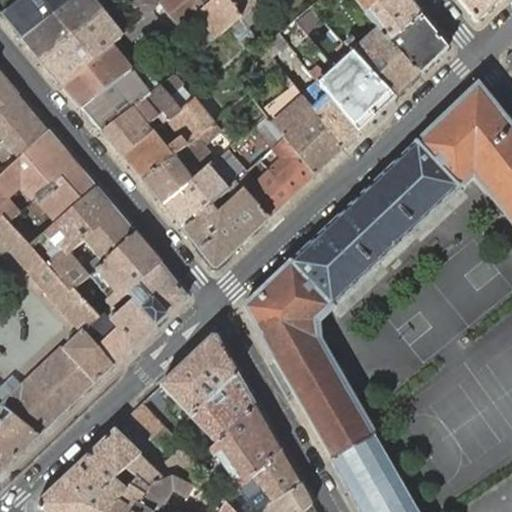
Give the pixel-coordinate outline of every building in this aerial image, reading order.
[(21,0),(2,16),(21,39),(71,0),(21,0)] [(102,16),(88,0),(71,0),(21,39),(29,48),(42,64),(76,38),(91,25),(102,16)] [(164,2),(166,0),(136,0),(131,5),(143,20),(153,12),(164,2)] [(215,0),(202,0),(200,2),(198,0),(166,0),(164,2),(184,27),(197,16),(215,0)] [(241,18),(226,0),(215,0),(197,16),(217,39),(232,25),(241,18)] [(226,0),(241,18),(241,19),(258,6),(253,0),(226,0)] [(380,0),(355,0),(365,12),(380,0)] [(421,16),(408,0),(380,0),(365,12),(372,20),(389,40),(421,16)] [(478,22),(500,0),(458,0),(476,22),(478,22)] [(102,16),(76,38),(42,64),(62,87),(95,61),(110,48),(111,48),(119,40),(102,16)] [(447,49),(421,16),(389,40),(420,76),(447,51),(447,49)] [(259,42),(241,19),(241,18),(232,25),(251,50),(259,42)] [(389,40),(372,20),(345,45),(345,46),(395,100),(420,76),(389,40)] [(279,35),(263,47),(272,59),(288,46),(279,35)] [(263,47),(259,42),(251,50),(249,51),(269,77),(275,72),(280,68),(272,59),(263,47)] [(360,134),(395,100),(345,46),(338,53),(347,63),(330,79),(320,69),(312,76),(318,82),(360,134)] [(62,87),(82,111),(131,73),(111,48),(110,48),(95,61),(62,87)] [(82,111),(102,135),(134,110),(160,88),(141,65),(131,73),(82,111)] [(0,113),(19,97),(0,74),(0,113)] [(102,135),(122,158),(154,134),(148,127),(162,115),(168,123),(181,112),(168,96),(175,91),(173,87),(177,84),(172,77),(160,88),(134,110),(102,135)] [(343,149),(360,134),(318,82),(301,96),(343,149)] [(511,511),(511,128),(478,86),(419,142),(292,262),(244,308),(332,462),(360,511),(416,511),(374,438),(318,341),(317,323),(334,306),(461,186),(473,175),(511,222),(511,511)] [(315,176),(343,149),(301,96),(294,86),(289,90),(262,111),(267,117),(280,133),(284,138),(315,176)] [(0,142),(4,139),(16,154),(8,160),(14,166),(49,133),(19,97),(0,113),(0,142)] [(154,134),(122,158),(142,183),(196,139),(214,125),(214,124),(194,100),(181,112),(168,123),(154,134)] [(142,183),(162,206),(192,182),(181,169),(204,149),(203,148),(221,133),(214,125),(196,139),(142,183)] [(0,221),(3,219),(8,224),(16,217),(1,198),(21,182),(36,199),(40,204),(54,191),(51,187),(76,165),(49,133),(14,166),(0,179),(0,221)] [(274,149),(284,138),(280,133),(232,178),(217,160),(215,162),(199,177),(192,182),(162,206),(182,229),(214,205),(212,205),(228,190),(236,182),(246,174),(259,161),(274,149)] [(292,198),(315,176),(284,138),(274,149),(283,158),(269,172),(292,198)] [(181,169),(192,182),(199,177),(215,162),(204,149),(181,169)] [(96,189),(76,165),(51,187),(54,191),(40,204),(56,224),(96,189)] [(269,219),(292,198),(269,172),(255,184),(246,174),(236,182),(269,219)] [(217,269),(269,219),(236,182),(228,190),(235,197),(219,212),(214,205),(182,229),(213,268),(217,269)] [(56,224),(46,234),(64,256),(68,252),(83,239),(116,213),(96,189),(56,224)] [(235,197),(228,190),(212,205),(214,205),(219,212),(235,197)] [(64,256),(49,269),(70,293),(74,290),(86,280),(89,277),(95,272),(104,264),(136,236),(116,213),(83,239),(99,259),(85,272),(68,252),(64,256)] [(0,474),(38,438),(112,368),(83,333),(99,319),(74,290),(70,293),(49,269),(31,248),(8,224),(3,219),(0,221),(0,240),(80,333),(24,387),(3,409),(0,406),(0,474)] [(86,280),(74,290),(99,319),(105,314),(111,309),(124,298),(161,266),(136,236),(104,264),(95,272),(115,294),(106,303),(86,280)] [(83,333),(112,368),(135,347),(186,298),(161,266),(124,298),(129,305),(111,321),(105,314),(99,319),(83,333)] [(186,363),(216,395),(237,375),(216,338),(212,338),(186,363)] [(191,419),(216,395),(186,363),(160,387),(191,419)] [(237,375),(216,395),(191,419),(181,428),(185,433),(195,424),(216,446),(256,407),(237,375)] [(0,406),(3,409),(24,387),(13,377),(1,389),(0,387),(0,406)] [(141,428),(153,416),(142,405),(130,416),(141,428)] [(281,452),(256,407),(216,446),(209,451),(214,457),(217,455),(236,482),(235,483),(240,491),(281,452)] [(197,463),(187,451),(161,476),(115,431),(35,506),(38,510),(41,511),(109,511),(137,479),(149,489),(172,478),(186,474),(197,463)] [(300,486),(281,452),(240,491),(239,492),(243,497),(254,510),(255,511),(261,511),(282,499),(300,486)] [(194,488),(172,478),(149,489),(134,511),(169,511),(162,507),(173,490),(187,499),(190,493),(194,488)] [(137,479),(109,511),(134,511),(149,489),(137,479)] [(303,511),(311,505),(300,486),(282,499),(261,511),(303,511)] [(200,492),(194,488),(190,493),(194,496),(197,495),(200,492)]
